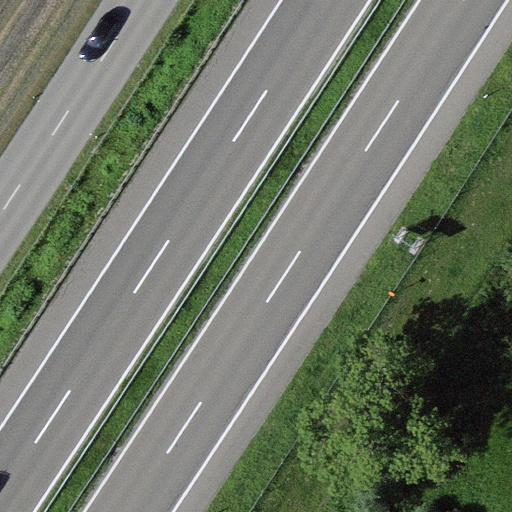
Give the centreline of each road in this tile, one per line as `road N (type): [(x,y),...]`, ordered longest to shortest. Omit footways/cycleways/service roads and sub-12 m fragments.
road 1 (motorway): [(127,511),(459,0)]
road 2 (motorway): [(321,0),(0,493)]
road 3 (tertiary): [(0,233),(147,0)]
